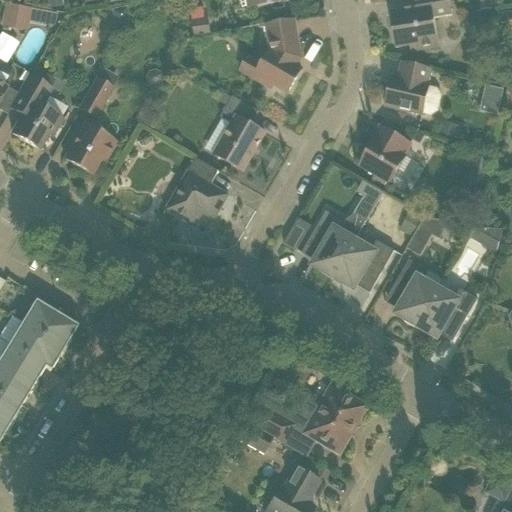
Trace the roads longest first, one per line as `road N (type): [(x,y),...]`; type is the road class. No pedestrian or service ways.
road 1 (residential): [(233,277),(347,95),(354,44),(346,0)]
road 2 (residential): [(12,511),(150,270)]
road 3 (residential): [(436,366),(233,277)]
road 4 (residential): [(365,511),(436,366)]
road 5 (residential): [(150,270),(23,206)]
